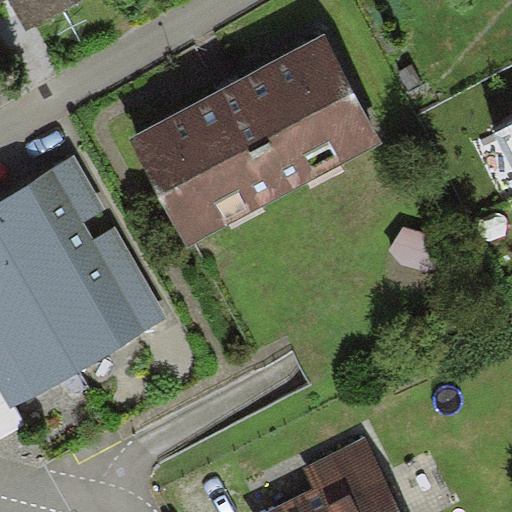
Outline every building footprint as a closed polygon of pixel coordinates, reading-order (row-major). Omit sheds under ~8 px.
[(0,0),(0,6),(8,2),(25,34),(86,0),(0,0)] [(130,145),(187,252),(383,148),(325,41),(130,145)] [(511,128),(483,143),(511,198),(511,128)] [(0,391),(11,410),(168,320),(75,159),(0,202),(0,391)] [(315,491),(272,511),(401,511),(365,440),(304,470),(315,491)]
